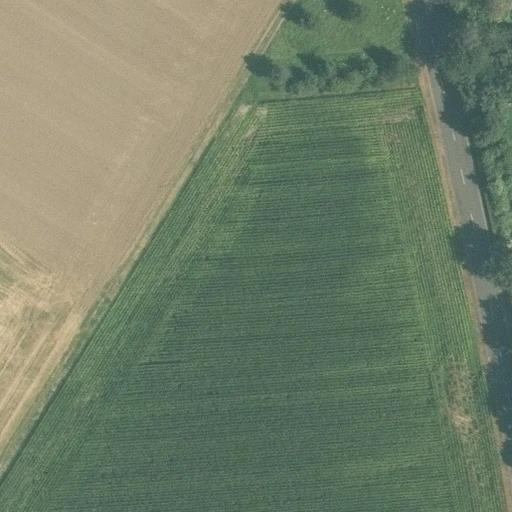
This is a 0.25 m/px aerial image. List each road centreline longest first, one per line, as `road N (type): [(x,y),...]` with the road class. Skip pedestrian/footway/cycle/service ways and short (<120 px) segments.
road 1 (track): [(292,0),(0,472)]
road 2 (tertiary): [(511,417),(423,0)]
